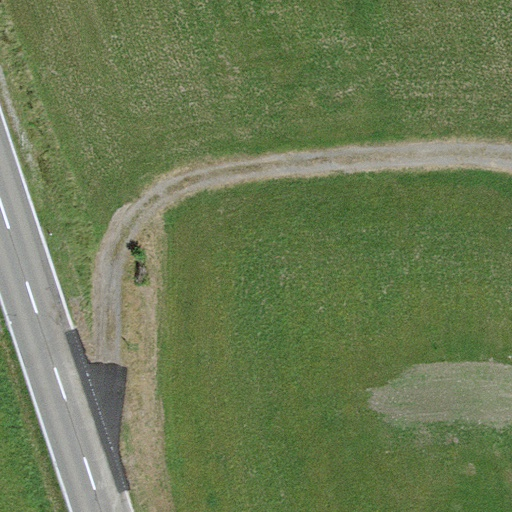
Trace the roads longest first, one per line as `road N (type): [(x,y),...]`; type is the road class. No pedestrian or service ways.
road 1 (track): [(103,511),(104,302),(132,215),(183,176),(276,160),(468,151),(511,163)]
road 2 (secondary): [(0,209),(102,511)]
